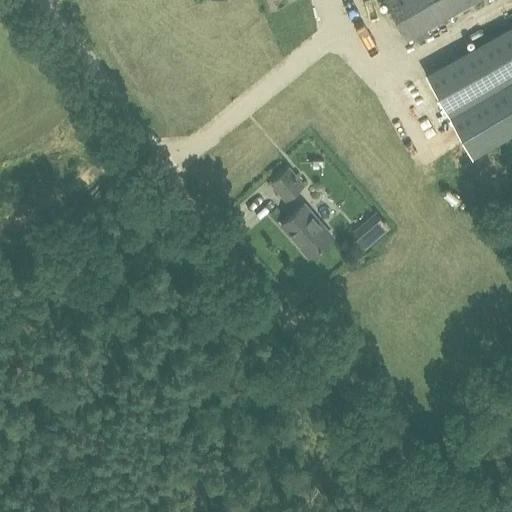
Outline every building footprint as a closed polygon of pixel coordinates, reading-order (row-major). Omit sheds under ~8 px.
[(425,30),(478,0),(384,0),(407,40),(412,37),(415,43),(428,36),(425,30)] [(511,26),(426,75),(472,156),(511,133),(511,26)] [(271,182),(286,200),(304,186),(289,167),(271,182)] [(304,204),(281,224),(309,257),(332,237),(304,204)] [(375,211),(351,232),(364,248),(389,227),(375,211)]
